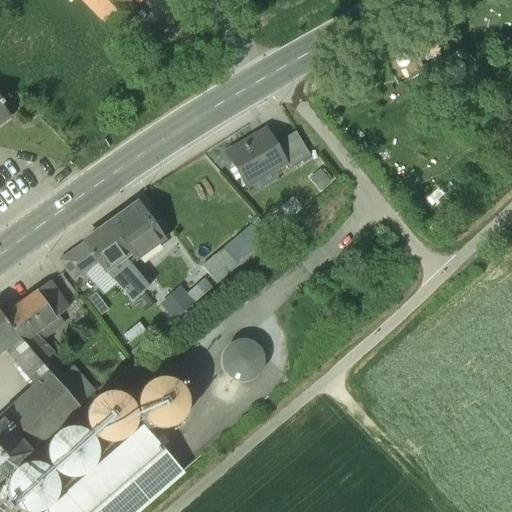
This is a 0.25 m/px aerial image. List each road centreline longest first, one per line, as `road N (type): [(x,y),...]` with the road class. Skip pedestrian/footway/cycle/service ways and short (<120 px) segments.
road 1 (secondary): [(267,76),(0,263)]
road 2 (track): [(267,76),(440,277)]
road 3 (track): [(444,511),(327,385)]
road 4 (secondary): [(402,0),(267,76)]
